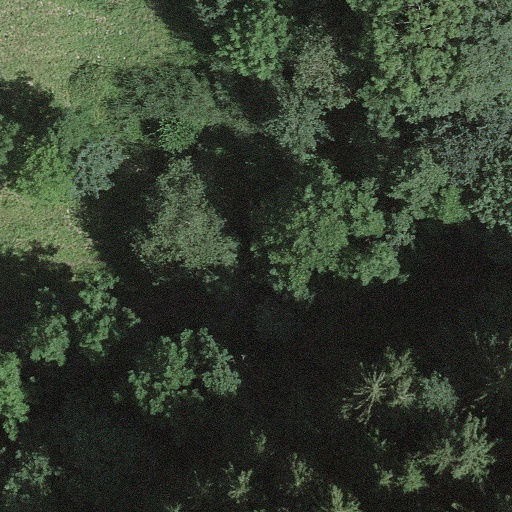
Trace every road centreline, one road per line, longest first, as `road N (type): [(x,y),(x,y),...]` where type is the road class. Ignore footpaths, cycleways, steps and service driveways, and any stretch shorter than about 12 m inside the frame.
road 1 (track): [(511,226),(345,276),(169,305),(0,345)]
road 2 (track): [(345,276),(296,375),(133,511)]
